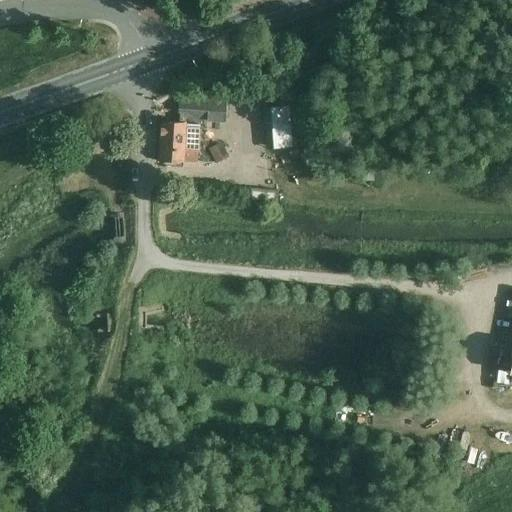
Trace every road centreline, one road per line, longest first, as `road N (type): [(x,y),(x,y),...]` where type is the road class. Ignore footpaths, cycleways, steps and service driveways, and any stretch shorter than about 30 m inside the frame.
road 1 (track): [(142,258),(487,298)]
road 2 (track): [(142,258),(69,511)]
road 3 (unclassified): [(146,60),(142,258)]
road 4 (unclassified): [(146,60),(126,19),(81,8),(0,10)]
road 5 (primary): [(303,0),(146,60)]
road 6 (primary): [(0,115),(146,60)]
